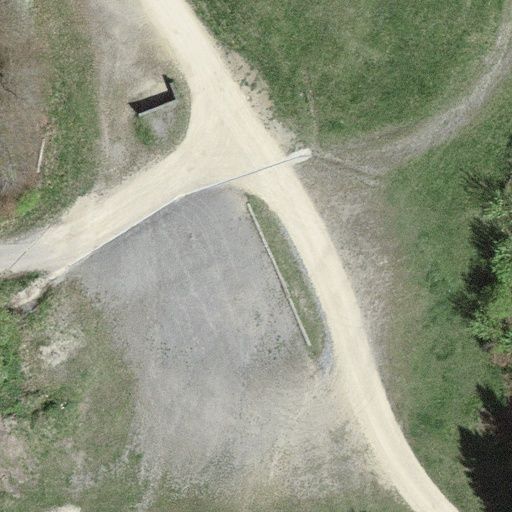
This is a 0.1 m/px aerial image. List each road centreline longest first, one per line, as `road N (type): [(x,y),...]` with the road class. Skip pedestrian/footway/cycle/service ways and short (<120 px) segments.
road 1 (track): [(446,511),(355,395),(289,257),(245,130),(151,0)]
road 2 (track): [(245,130),(72,241),(0,260)]
